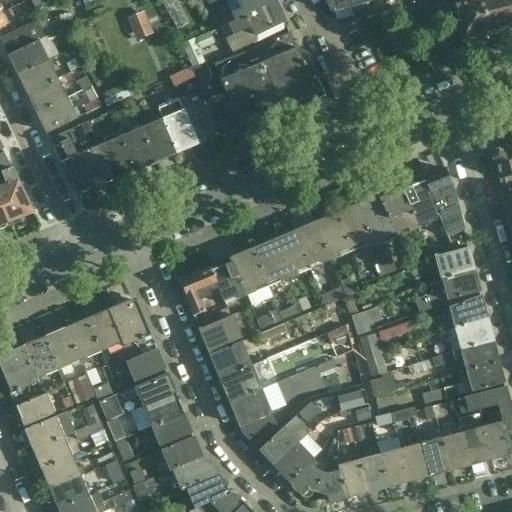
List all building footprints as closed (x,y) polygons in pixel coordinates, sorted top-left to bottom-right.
[(0,0),(0,34),(15,27),(2,3),(0,0)] [(28,0),(30,2),(22,6),(27,16),(43,8),(40,1),(39,0),(28,0)] [(273,2),(272,0),(234,0),(240,10),(230,14),(229,12),(213,19),(218,29),(226,25),(227,25),(273,2)] [(325,0),(331,10),(335,13),(352,8),(349,0),(325,0)] [(349,0),(352,8),(375,2),(374,0),(349,0)] [(451,0),(453,5),(451,8),(453,15),(457,17),(459,30),(458,32),(459,37),(463,40),(468,38),(469,36),(486,32),(477,0),(451,0)] [(511,0),(477,0),(486,32),(486,33),(488,32),(492,35),(499,33),(500,29),(503,28),(503,27),(511,24),(511,0)] [(283,21),(273,2),(227,25),(232,36),(249,27),(253,36),(283,21)] [(39,41),(45,38),(37,20),(32,22),(30,16),(17,22),(20,29),(1,38),(9,56),(39,41)] [(220,81),(225,94),(238,127),(267,115),(267,117),(268,116),(268,115),(291,105),(291,107),(292,106),(291,105),(314,96),(314,97),(316,97),(315,95),(318,94),(305,67),(306,66),(304,62),(303,63),(296,48),(285,53),(283,48),(293,43),(288,32),(214,65),(218,75),(220,81)] [(9,56),(19,75),(48,61),(39,41),(9,56)] [(196,45),(183,50),(191,68),(204,63),(196,45)] [(58,79),(48,61),(19,75),(28,94),(58,79)] [(209,79),(218,75),(214,65),(213,63),(204,67),(209,79)] [(181,72),(167,79),(171,86),(184,79),(181,72)] [(77,81),(81,92),(92,88),(87,77),(77,81)] [(67,98),(58,79),(28,94),(38,113),(67,98)] [(225,94),(204,103),(218,136),(238,127),(225,94)] [(67,98),(38,113),(47,133),(77,118),(80,116),(76,108),(73,109),(67,98)] [(97,99),(82,107),(85,114),(101,107),(97,99)] [(178,101),(157,109),(161,120),(175,154),(197,145),(183,112),(178,101)] [(129,102),(107,112),(110,118),(132,107),(129,102)] [(204,103),(183,112),(197,145),(218,136),(204,103)] [(102,134),(95,119),(89,121),(95,137),(102,134)] [(161,120),(142,128),(156,162),(175,154),(161,120)] [(81,125),(87,140),(95,137),(89,121),(81,125)] [(142,128),(121,137),(134,170),(156,162),(142,128)] [(121,137),(100,146),(113,179),(134,170),(121,137)] [(77,155),(69,139),(61,143),(62,146),(56,149),(78,194),(93,188),(77,155)] [(100,146),(77,155),(93,188),(113,179),(100,146)] [(494,161),(498,179),(503,178),(511,175),(511,147),(501,150),(502,151),(498,152),(496,150),(492,152),(490,156),(491,160),(494,161)] [(22,190),(11,168),(4,153),(0,154),(0,171),(2,170),(6,180),(0,183),(0,197),(10,223),(11,222),(14,224),(19,222),(21,218),(33,213),(24,195),(26,194),(24,189),(22,190)] [(438,216),(447,238),(451,248),(467,245),(463,230),(450,184),(444,170),(423,179),(438,216)] [(504,178),(498,179),(502,192),(507,190),(504,178)] [(423,179),(401,188),(418,229),(428,225),(426,221),(438,216),(423,179)] [(396,239),(418,229),(401,188),(379,197),(396,239)] [(510,224),(511,223),(511,195),(503,198),(510,224)] [(0,230),(5,228),(7,224),(10,223),(0,197),(0,230)] [(379,197),(357,207),(374,248),(396,239),(379,197)] [(357,207),(336,215),(351,252),(360,248),(362,253),(374,248),(357,207)] [(330,261),(351,252),(336,215),(315,224),(330,261)] [(309,270),(330,261),(315,224),(293,233),(309,270)] [(288,279),(309,270),(293,233),(272,242),(288,279)] [(436,252),(432,241),(424,244),(428,255),(436,252)] [(267,288),(288,279),(272,242),(251,251),(267,288)] [(415,247),(420,258),(428,255),(424,244),(415,247)] [(468,248),(453,252),(435,257),(441,280),(474,271),(468,248)] [(245,297),(267,288),(251,251),(230,260),(245,297)] [(395,272),(390,259),(380,264),(385,276),(395,272)] [(209,268),(219,292),(225,305),(245,297),(230,260),(209,268)] [(373,267),(378,279),(385,276),(380,264),(373,267)] [(420,264),(396,275),(401,284),(424,273),(420,264)] [(178,281),(193,316),(203,311),(198,300),(219,292),(209,268),(178,281)] [(444,291),(414,301),(419,313),(447,304),(446,302),(479,293),(474,271),(441,280),(444,291)] [(338,283),(340,287),(345,298),(355,294),(349,279),(338,283)] [(340,287),(319,296),(324,307),(345,298),(340,287)] [(206,300),(211,311),(222,307),(217,295),(206,300)] [(448,309),(454,330),(486,320),(480,296),(448,309)] [(297,301),(301,312),(309,309),(304,298),(297,301)] [(132,301),(110,310),(123,343),(123,344),(124,347),(129,361),(137,358),(131,344),(132,344),(139,350),(154,344),(138,304),(132,301)] [(342,301),(256,336),(260,344),(346,308),(342,301)] [(345,305),(349,316),(358,312),(354,302),(345,305)] [(277,314),(273,304),(266,307),(270,314),(255,320),(259,330),(281,321),(278,314),(277,314)] [(296,314),(293,307),(278,314),(281,321),(296,314)] [(218,320),(229,316),(226,309),(215,313),(218,320)] [(110,310),(88,319),(101,353),(123,344),(123,343),(110,310)] [(205,317),(209,325),(218,320),(215,313),(205,317)] [(350,318),(356,334),(367,330),(361,314),(350,318)] [(194,319),(208,350),(238,338),(229,316),(218,320),(209,325),(205,317),(204,315),(194,319)] [(80,362),(101,353),(88,319),(66,328),(80,362)] [(454,330),(446,332),(450,344),(457,342),(459,351),(492,341),(486,320),(454,330)] [(406,323),(378,332),(381,340),(408,331),(406,323)] [(344,326),(261,362),(264,370),(338,338),(343,351),(351,347),(344,326)] [(66,328),(45,337),(58,371),(80,362),(66,328)] [(374,335),(358,340),(363,355),(379,351),(374,335)] [(45,337),(23,346),(39,384),(38,379),(58,371),(45,337)] [(291,339),(282,343),(286,350),(294,346),(291,339)] [(210,355),(220,378),(251,366),(241,341),(210,355)] [(459,351),(465,371),(497,362),(492,341),(459,351)] [(23,346),(10,352),(0,356),(0,366),(15,402),(29,396),(26,389),(39,384),(23,346)] [(159,355),(157,350),(137,358),(129,361),(124,363),(133,384),(165,370),(159,355)] [(370,378),(386,374),(379,351),(363,355),(370,378)] [(452,353),(406,367),(409,376),(455,361),(452,353)] [(470,393),(503,384),(497,362),(465,371),(470,393)] [(262,389),(251,366),(220,378),(230,402),(262,389)] [(166,374),(134,387),(121,393),(126,403),(138,398),(142,408),(175,394),(166,374)] [(119,375),(112,378),(117,390),(125,387),(119,375)] [(53,391),(56,390),(64,387),(61,379),(50,383),(53,391)] [(71,385),(79,404),(93,398),(86,379),(71,385)] [(369,382),(373,398),(384,395),(380,379),(369,382)] [(98,403),(106,400),(113,397),(107,384),(92,390),(98,403)] [(462,384),(421,395),(424,405),(464,394),(462,384)] [(64,411),(72,407),(64,387),(56,390),(64,411)] [(307,400),(320,397),(318,388),(305,390),(307,400)] [(511,429),(511,417),(504,388),(456,400),(460,416),(477,411),(498,406),(502,424),(504,432),(505,432),(505,431),(511,429)] [(262,389),(230,402),(240,426),(272,412),(262,389)] [(47,393),(43,395),(16,406),(25,427),(55,414),(47,393)] [(142,408),(151,428),(183,415),(175,394),(142,408)] [(107,422),(105,423),(106,424),(115,420),(106,400),(98,403),(107,422)] [(309,404),(297,415),(305,424),(318,412),(309,404)] [(92,406),(80,410),(88,428),(99,424),(99,423),(92,406)] [(366,407),(353,410),(357,423),(369,420),(366,407)] [(423,409),(426,422),(434,420),(431,407),(423,409)] [(409,410),(390,415),(392,423),(393,424),(411,419),(409,410)] [(272,412),(240,426),(243,432),(242,432),(256,447),(278,426),(272,412)] [(67,413),(26,430),(34,450),(65,437),(74,434),(75,433),(67,413)] [(390,413),(373,418),(376,427),(392,423),(390,415),(390,413)] [(478,414),(468,417),(470,424),(480,422),(478,414)] [(183,415),(151,428),(159,448),(191,435),(183,415)] [(106,424),(114,444),(124,440),(115,420),(106,424)] [(75,433),(74,434),(77,442),(103,431),(100,423),(99,424),(88,428),(75,433)] [(502,424),(481,429),(490,460),(511,454),(510,453),(511,452),(511,446),(511,442),(508,443),(505,432),(504,432),(502,424)] [(361,441),(358,427),(350,429),(354,443),(361,441)] [(259,451),(274,466),(298,444),(283,428),(259,451)] [(352,442),(353,444),(354,443),(350,429),(341,432),(344,445),(352,442)] [(481,429),(461,434),(469,465),(490,460),(481,429)] [(461,434),(441,440),(449,471),(469,465),(461,434)] [(73,457),(65,437),(34,450),(42,469),(73,457)] [(201,458),(192,438),(160,451),(168,472),(172,471),(201,458)] [(396,438),(376,444),(379,456),(388,487),(408,482),(400,450),(396,438)] [(123,462),(132,458),(124,440),(114,444),(123,462)] [(441,440),(420,445),(429,476),(449,471),(441,440)] [(274,466),(289,482),(310,462),(313,459),(298,444),(274,466)] [(420,445),(400,450),(408,482),(429,476),(420,445)] [(112,453),(95,460),(99,468),(115,461),(112,453)] [(379,456),(358,461),(367,493),(388,487),(379,456)] [(42,469),(51,490),(82,477),(73,457),(42,469)] [(217,476),(209,467),(206,464),(204,465),(201,458),(172,471),(181,491),(186,489),(217,476)] [(346,498),(367,493),(358,461),(337,467),(346,498)] [(116,462),(105,466),(113,484),(124,480),(119,471),(116,462)] [(289,482),(302,496),(308,495),(309,491),(317,493),(323,473),(317,471),(310,462),(289,482)] [(327,503),(346,498),(337,467),(336,462),(325,465),(323,473),(317,493),(324,496),(323,499),(327,503)] [(231,491),(226,485),(217,476),(186,489),(194,510),(209,503),(228,494),(231,491)] [(90,497),(82,477),(51,490),(59,509),(90,497)] [(139,503),(162,493),(156,478),(132,487),(139,503)] [(59,509),(60,511),(104,511),(132,501),(129,491),(102,502),(98,493),(90,497),(59,509)] [(251,511),(231,491),(228,494),(209,503),(217,511),(251,511)] [(217,511),(209,503),(194,510),(196,511),(217,511)]
